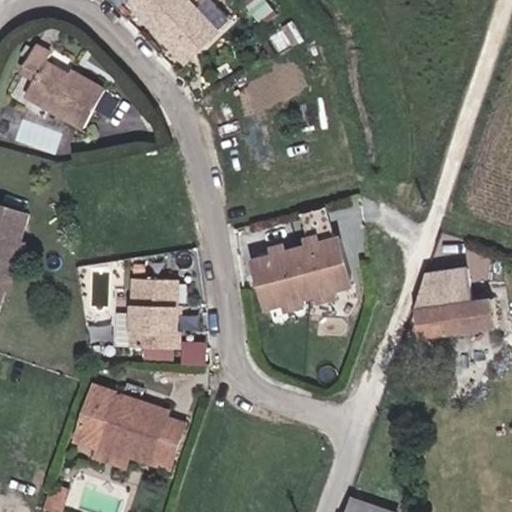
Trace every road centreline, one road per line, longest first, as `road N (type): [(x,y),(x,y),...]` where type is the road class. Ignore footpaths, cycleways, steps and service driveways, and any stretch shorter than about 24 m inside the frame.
road 1 (residential): [(68,0),(105,17),(159,79),(203,159),(237,359),(262,398),(353,430)]
road 2 (track): [(353,430),(508,0)]
